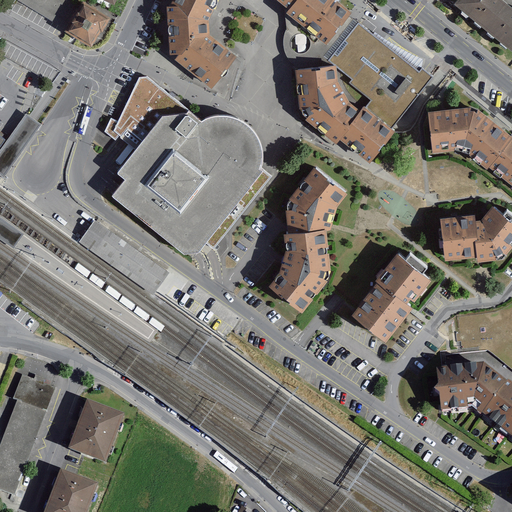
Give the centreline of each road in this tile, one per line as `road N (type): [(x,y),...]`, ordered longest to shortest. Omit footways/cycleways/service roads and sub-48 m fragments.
road 1 (residential): [(107,80),(80,156),(82,194),(394,416)]
road 2 (residential): [(82,363),(211,450),(278,511)]
road 3 (residential): [(511,290),(439,317),(396,374),(394,416)]
road 4 (residential): [(82,363),(20,511)]
road 5 (residential): [(394,416),(471,471),(511,474)]
road 6 (tertiary): [(416,10),(511,89)]
road 7 (residential): [(0,20),(107,80)]
